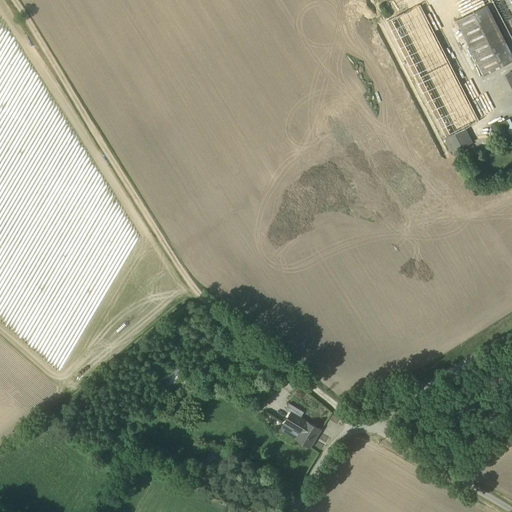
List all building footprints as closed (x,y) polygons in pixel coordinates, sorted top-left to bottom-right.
[(385,22),(452,154),(472,143),(465,129),(480,122),(420,4),(385,22)] [(455,21),(483,77),(511,61),(511,55),(486,5),(455,21)] [(511,140),(511,124),(509,119),(497,125),(507,143),(511,140)] [(295,439),(309,448),(320,430),(300,418),(303,413),(289,404),(285,409),(291,413),(280,431),(294,439),(295,439)] [(222,454),(211,449),(206,460),(217,465),(222,454)] [(258,467),(249,460),(244,466),(254,473),(258,467)] [(206,464),(202,461),(194,474),(198,477),(206,464)] [(201,478),(205,480),(213,466),(209,464),(201,478)]
